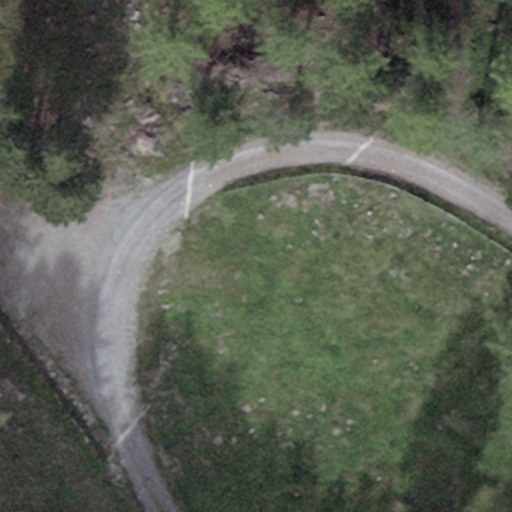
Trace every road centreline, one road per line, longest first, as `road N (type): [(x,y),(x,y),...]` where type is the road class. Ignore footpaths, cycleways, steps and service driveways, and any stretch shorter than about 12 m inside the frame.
road 1 (track): [(390,136),(260,139),(177,195),(120,290),(116,353),(125,425),(177,511)]
road 2 (track): [(511,185),(390,136)]
